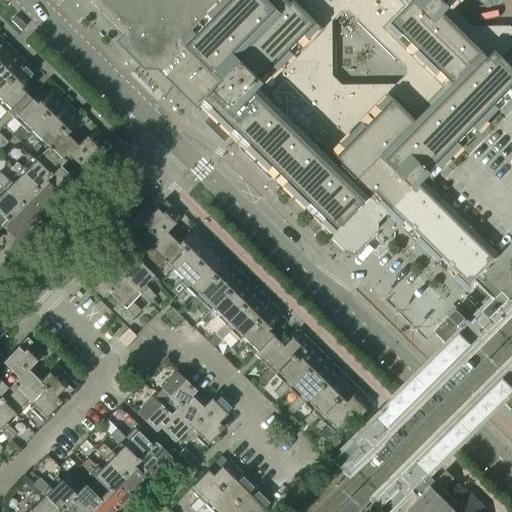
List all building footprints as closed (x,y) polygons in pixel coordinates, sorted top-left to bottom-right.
[(511,43),(488,47),(480,55),(441,18),(458,0),(92,0),(93,1),(91,3),(130,41),(129,42),(128,43),(128,45),(129,46),(130,48),(142,60),(162,60),(174,72),(180,77),(180,84),(186,90),(193,90),(205,102),(203,104),(241,141),(239,142),(239,148),(272,180),(278,180),(279,179),(335,234),(338,232),(342,236),(358,236),(385,209),(396,219),(439,262),(467,289),(474,282),(492,301),(493,301),(501,308),(511,297),(511,43)] [(17,59),(7,50),(8,48),(4,44),(2,45),(3,46),(0,49),(0,88),(8,81),(3,75),(18,60),(17,59)] [(19,90),(34,74),(33,72),(32,74),(21,64),(23,63),(18,58),(17,59),(18,60),(3,75),(8,81),(0,88),(0,107),(7,114),(25,95),(19,90)] [(65,104),(62,101),(60,102),(50,92),(51,91),(50,89),(34,105),(28,98),(25,95),(7,114),(9,117),(21,129),(13,137),(18,143),(30,131),(29,131),(44,116),(49,121),(65,104)] [(62,138),(81,119),(76,115),(75,116),(65,106),(66,105),(65,104),(49,121),(44,116),(29,131),(30,131),(44,145),(55,133),(61,139),(62,138)] [(90,167),(109,147),(98,136),(97,137),(91,132),(74,150),(62,138),(61,139),(55,133),(44,145),(47,148),(47,147),(63,163),(69,157),(85,172),(86,171),(85,169),(88,166),(90,167)] [(74,183),(59,167),(63,163),(47,147),(47,148),(34,161),(33,162),(48,177),(43,182),(58,197),(57,197),(59,199),(63,194),(61,193),(71,183),(73,184),(74,183)] [(58,197),(43,182),(48,177),(33,162),(34,161),(31,158),(21,169),(12,160),(6,165),(16,174),(34,191),(29,196),(44,211),(43,212),(44,213),(49,209),(47,207),(57,197),(58,197)] [(44,211),(29,196),(34,191),(16,174),(7,183),(0,176),(0,187),(1,188),(19,206),(14,211),(29,226),(30,228),(34,223),(33,222),(43,212),(44,211)] [(18,237),(29,226),(14,211),(19,206),(1,188),(0,189),(0,215),(5,220),(0,225),(0,227),(16,242),(20,238),(18,237)] [(165,234),(180,219),(174,213),(175,212),(164,201),(145,220),(146,222),(142,226),(141,224),(139,226),(145,231),(155,241),(149,247),(166,265),(181,250),(176,245),(165,234)] [(181,280),(197,265),(192,260),(208,244),(207,243),(205,245),(195,235),(197,233),(192,229),(176,245),(181,250),(166,265),(181,280)] [(166,265),(149,247),(155,241),(145,231),(135,242),(129,236),(128,238),(129,239),(119,249),(118,248),(114,252),(131,269),(137,263),(154,280),(154,279),(151,276),(164,263),(166,265)] [(207,274),(222,258),(221,257),(220,259),(210,249),(211,248),(208,244),(192,260),(197,265),(181,280),(170,291),(175,297),(184,288),(193,297),(194,297),(212,279),(207,274)] [(131,269),(114,252),(113,252),(115,254),(105,264),(104,262),(100,266),(117,283),(122,278),(139,294),(139,295),(148,304),(153,298),(144,290),(154,280),(137,263),(131,269)] [(221,289),(237,272),(236,272),(235,273),(224,263),(226,262),(222,258),(207,274),(212,279),(194,297),(193,297),(185,306),(190,311),(199,302),(208,311),(208,312),(226,294),(221,289)] [(139,294),(122,278),(117,283),(100,266),(99,267),(100,268),(91,278),(89,277),(85,281),(102,298),(107,293),(133,319),(139,313),(130,304),(139,295),(139,294)] [(236,303),(251,287),(251,286),(249,287),(239,277),(241,276),(237,272),(221,289),(226,294),(208,312),(208,311),(199,320),(205,326),(214,317),(223,326),(241,308),(236,303)] [(250,317),(266,301),(265,300),(264,302),(254,292),(255,290),(251,287),(236,303),(241,308),(223,326),(214,335),(219,340),(228,331),(237,340),(238,340),(255,322),(250,317)] [(275,341),(266,332),(281,316),(280,314),(278,316),(268,306),(270,304),(266,301),(250,317),(255,322),(238,340),(237,340),(228,349),(234,354),(242,345),(257,360),(275,341)] [(174,326),(181,319),(170,309),(164,315),(174,326)] [(434,332),(476,373),(498,351),(457,310),(449,317),(434,332)] [(124,347),(134,337),(127,330),(117,340),(124,347)] [(296,363),(312,346),(308,343),(307,344),(297,334),(298,333),(297,331),(281,347),(278,344),(275,341),(257,360),(259,362),(268,370),(259,379),(265,385),(274,376),(273,375),(291,358),(296,363)] [(38,382),(27,371),(41,356),(36,351),(37,350),(26,338),(2,363),(18,379),(11,386),(26,401),(29,404),(44,389),(38,383),(38,382)] [(325,362),(326,363),(327,361),(323,357),(321,358),(311,348),(313,347),(312,346),(296,363),(291,358),(273,375),(274,376),(283,385),(274,394),(279,399),(288,390),(305,372),(311,377),(325,362)] [(511,365),(498,351),(476,373),(511,410),(511,365)] [(340,376),(340,377),(342,376),(337,371),(336,373),(326,363),(325,362),(311,377),(305,372),(288,390),(297,399),(288,408),(294,413),(302,404),(319,386),(325,391),(340,376)] [(18,379),(2,363),(1,363),(5,367),(0,372),(0,374),(3,377),(0,380),(0,402),(15,418),(16,417),(13,414),(26,401),(11,386),(18,379)] [(29,404),(33,408),(31,411),(42,422),(72,391),(67,386),(70,382),(69,381),(67,382),(57,372),(58,371),(54,366),(38,382),(38,383),(44,389),(29,404)] [(201,408),(190,397),(195,392),(176,374),(167,383),(170,386),(165,392),(162,388),(156,394),(192,429),(206,414),(200,409),(201,408)] [(354,391),(355,391),(356,390),(352,386),(350,387),(340,377),(340,376),(325,391),(319,386),(302,404),(312,413),(303,422),(308,427),(317,418),(334,400),(340,406),(354,391)] [(323,442),(349,416),(354,421),(371,404),(366,400),(365,401),(355,391),(354,391),(340,406),(334,400),(317,418),(326,427),(317,437),(323,442)] [(204,448),(222,429),(217,424),(232,408),(231,407),(229,408),(219,398),(221,397),(216,392),(201,408),(200,409),(206,414),(192,429),(191,430),(197,436),(194,438),(204,448)] [(192,429),(156,394),(150,400),(154,403),(148,409),(145,405),(136,415),(155,433),(160,427),(170,437),(169,439),(173,443),(188,427),(191,430),(192,429)] [(0,430),(1,431),(0,432),(10,441),(15,436),(6,427),(15,418),(0,402),(0,430)] [(167,455),(154,443),(151,446),(133,429),(123,439),(114,431),(109,436),(118,445),(136,463),(131,468),(147,484),(151,480),(149,478),(159,468),(161,470),(162,468),(158,464),(167,455)] [(131,468),(136,463),(118,445),(109,454),(100,445),(94,451),(103,460),(104,459),(122,478),(117,483),(133,498),(136,494),(135,493),(145,483),(147,484),(131,468)] [(194,458),(184,448),(177,455),(187,465),(194,458)] [(122,478),(104,459),(103,460),(94,469),(85,460),(79,466),(97,483),(98,482),(108,492),(103,497),(118,511),(122,509),(121,507),(131,497),(132,499),(133,498),(117,483),(122,478)] [(225,492),(241,475),(238,472),(237,474),(226,464),(228,462),(226,461),(211,476),(206,471),(188,490),(198,500),(189,509),(192,511),(196,511),(203,505),(220,487),(225,492)] [(454,479),(446,471),(439,478),(447,486),(454,479)] [(239,507),(256,490),(253,486),(251,488),(241,478),(242,476),(241,475),(225,492),(220,487),(203,505),(210,511),(224,511),(234,502),(239,507)] [(78,511),(67,502),(73,496),(70,493),(71,492),(56,478),(46,489),(37,479),(31,485),(43,497),(43,496),(59,511),(58,511),(78,511)] [(118,511),(103,497),(108,492),(98,482),(97,483),(88,492),(80,483),(71,492),(70,493),(73,496),(67,502),(78,511),(118,511)] [(482,511),(485,509),(470,495),(460,506),(436,482),(405,511),(482,511)] [(264,511),(270,507),(271,505),(267,501),(265,502),(255,492),(257,491),(256,490),(239,507),(234,502),(224,511),(264,511)] [(58,511),(59,511),(43,496),(43,497),(28,511),(29,511),(58,511)]
